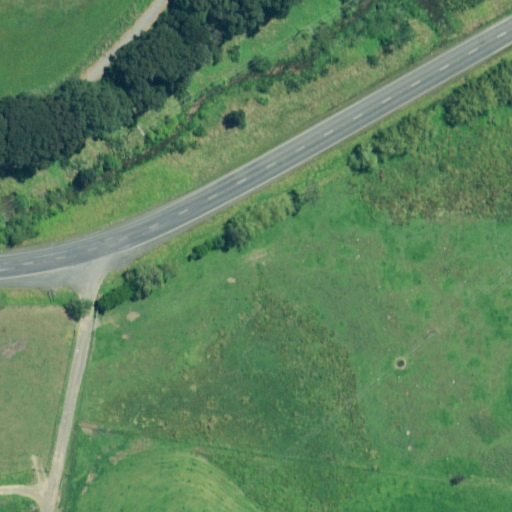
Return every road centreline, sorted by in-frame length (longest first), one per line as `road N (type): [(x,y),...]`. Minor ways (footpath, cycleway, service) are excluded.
road 1 (tertiary): [(0,266),(90,246),(174,215),(511,28)]
road 2 (track): [(73,474),(88,435),(112,239)]
